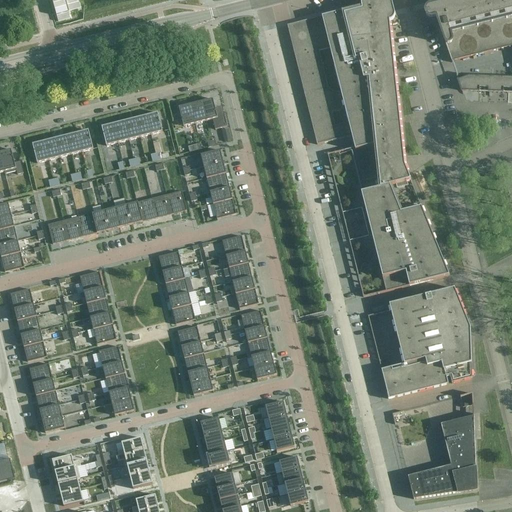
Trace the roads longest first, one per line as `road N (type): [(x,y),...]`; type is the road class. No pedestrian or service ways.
road 1 (unclassified): [(262,2),(391,511)]
road 2 (unclassified): [(408,0),(511,413)]
road 3 (residential): [(0,133),(221,77),(231,85),(265,220)]
road 4 (residential): [(305,380),(22,449)]
road 5 (residential): [(0,286),(265,220)]
road 6 (residential): [(265,220),(305,380)]
road 7 (residential): [(305,380),(339,511)]
